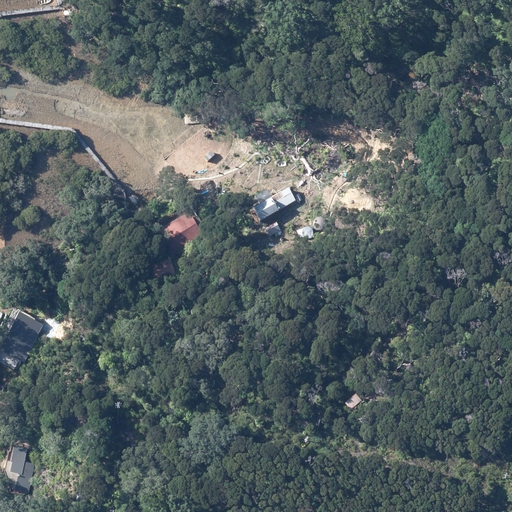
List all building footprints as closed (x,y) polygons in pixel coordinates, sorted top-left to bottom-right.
[(286,190),(251,209),(258,222),(293,203),(286,190)] [(157,233),(173,256),(201,236),(186,214),(157,233)] [(170,260),(148,267),(153,285),(175,278),(170,260)] [(42,327),(16,314),(0,346),(0,353),(23,365),(42,327)] [(9,446),(2,474),(9,491),(27,496),(35,466),(24,463),(27,450),(9,446)]
